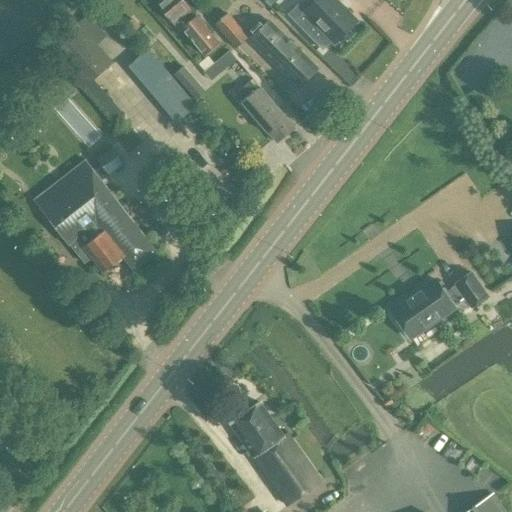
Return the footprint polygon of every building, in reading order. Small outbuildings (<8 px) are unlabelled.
[(199,2),(197,0),(163,0),(159,4),(182,31),(185,28),(207,54),(221,41),(193,8),(199,2)] [(349,30),(357,22),(335,0),(316,0),(304,12),(298,5),(288,15),(323,51),(333,41),(335,44),(338,41),(341,44),(352,33),(349,30)] [(249,36),(228,12),(215,24),(236,48),(249,36)] [(317,69),(267,20),(249,39),(256,46),(298,88),(317,69)] [(113,63),(76,23),(45,51),(83,91),(113,63)] [(206,92),(183,67),(175,75),(197,100),(206,92)] [(277,144),(295,129),(260,88),(258,90),(251,82),(235,95),(277,144)] [(84,161),(37,198),(45,208),(42,211),(85,265),(92,259),(103,273),(114,265),(117,265),(125,259),(142,281),(164,263),(84,161)] [(472,274),(460,282),(456,285),(457,286),(445,294),(436,281),(391,312),(411,340),(467,301),(472,308),(488,298),(472,274)] [(281,435),(258,404),(229,425),(288,507),(321,483),(287,435),(283,438),(281,435)] [(503,511),(501,508),(493,497),(471,511),(503,511)]
